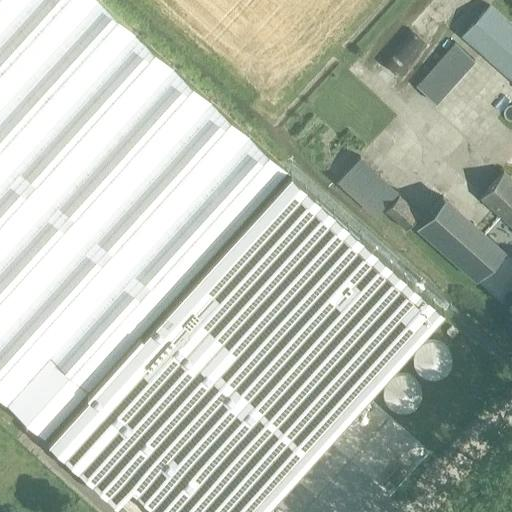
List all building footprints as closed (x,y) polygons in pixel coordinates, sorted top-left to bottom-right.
[(94,0),(0,0),(0,395),(46,437),(115,501),(130,484),(161,511),(260,511),(442,311),(437,308),(94,0)] [(439,1),(393,51),(409,65),(454,14),(439,1)] [(511,77),(511,23),(490,3),(463,33),(511,77)] [(435,102),(474,59),(454,42),(416,84),(435,102)] [(375,215),(399,189),(360,155),(336,180),(375,215)] [(511,222),(511,178),(503,171),(482,196),(511,222)] [(405,228),(419,212),(399,193),(384,209),(405,228)] [(478,279),(504,250),(443,196),(417,225),(478,279)] [(421,375),(454,365),(445,335),(412,345),(421,375)] [(382,385),(403,408),(424,389),(403,366),(382,385)]
